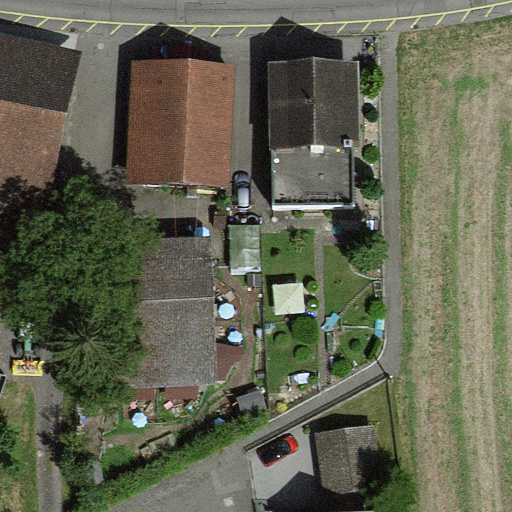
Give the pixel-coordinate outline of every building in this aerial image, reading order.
[(0,212),(48,223),(85,55),(0,36),(0,212)] [(360,68),(268,71),(270,154),(276,153),(277,207),(355,205),(354,154),(363,151),(360,68)] [(233,71),(128,69),(125,188),(230,190),(233,71)] [(215,388),(209,249),(126,252),(132,392),(215,388)] [(373,428),(314,437),(324,504),(383,495),(373,428)]
